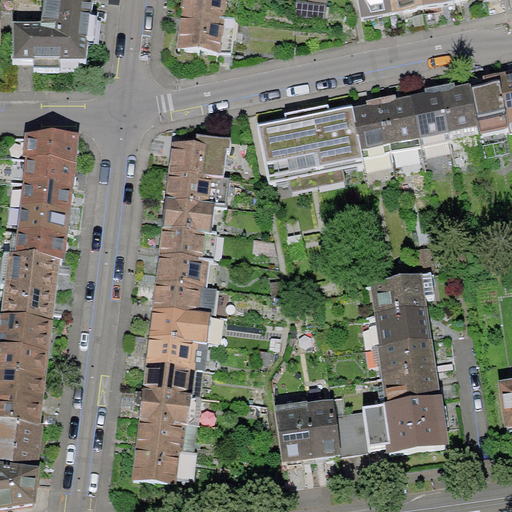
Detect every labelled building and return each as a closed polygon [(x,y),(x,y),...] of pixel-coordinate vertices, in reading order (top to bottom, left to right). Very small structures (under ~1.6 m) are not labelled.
[(91,6),(50,1),(44,0),(41,29),(14,29),(14,66),(33,66),(33,74),(59,74),(59,66),(85,66),(87,57),(93,6),(91,6)] [(225,0),(184,0),(183,11),(182,17),(223,22),(225,0)] [(420,0),(387,0),(390,16),(396,15),(422,9),(420,0)] [(454,3),(453,0),(420,0),(422,9),(447,4),(454,3)] [(323,23),(326,7),(325,7),(308,4),(296,3),(294,19),(323,23)] [(223,22),(182,17),(179,43),(178,51),(230,57),(232,41),(221,39),(223,22)] [(498,81),(508,132),(509,136),(511,135),(511,77),(504,79),(498,81)] [(508,132),(498,81),(484,84),(485,88),(477,90),(470,92),(479,138),(508,132)] [(479,138),(470,92),(457,94),(454,95),(453,90),(439,93),(450,144),(479,138)] [(426,95),(427,100),(419,102),(411,103),(420,150),(450,144),(439,93),(426,95)] [(411,103),(395,107),(394,102),(387,103),(380,104),(391,156),(420,150),(411,103)] [(361,162),(391,156),(380,104),(367,107),(368,112),(359,114),(352,115),(361,162)] [(351,110),(329,115),(328,111),(295,117),(284,119),(285,124),(258,129),(270,188),(276,187),(276,185),(356,169),(357,171),(363,169),(361,162),(352,115),(351,110)] [(184,148),(173,147),(170,175),(223,182),(226,154),(229,154),(230,143),(196,139),(195,149),(184,148)] [(73,162),(76,141),(28,141),(25,162),(28,162),(73,168),(73,162)] [(28,162),(25,186),(72,192),(73,187),(74,180),(71,180),(73,168),(28,162)] [(223,182),(170,175),(167,196),(167,203),(214,208),(226,210),(230,183),(223,182)] [(71,204),(72,192),(25,186),(22,211),(67,216),(68,210),(68,204),(71,204)] [(204,235),(210,236),(214,208),(167,203),(166,203),(164,221),(163,230),(204,235)] [(65,228),(67,216),(22,211),(19,235),(67,240),(67,235),(68,228),(65,228)] [(160,257),(201,262),(204,235),(163,230),(161,250),(160,257)] [(16,259),(56,263),(61,264),(62,257),(63,252),(65,252),(67,240),(19,235),(16,259)] [(201,262),(160,257),(158,276),(157,285),(198,290),(201,262)] [(56,263),(16,259),(12,258),(8,290),(52,295),(53,289),(56,263)] [(366,291),(369,309),(375,308),(377,319),(424,313),(422,302),(433,300),(431,285),(430,278),(366,291)] [(210,319),(213,291),(198,290),(157,285),(155,303),(153,312),(194,317),(210,319)] [(8,290),(4,321),(49,326),(49,319),(52,295),(8,290)] [(150,339),(191,344),(194,317),(153,312),(151,332),(150,339)] [(424,313),(377,319),(381,350),(428,343),(425,318),(424,313)] [(0,334),(0,351),(45,356),(46,349),(49,326),(4,321),(2,321),(0,334)] [(203,373),(206,346),(191,344),(150,339),(148,359),(147,367),(203,373)] [(428,343),(381,350),(385,380),(433,374),(429,349),(428,343)] [(0,351),(0,375),(42,381),(43,374),(45,356),(0,351)] [(203,373),(147,367),(145,386),(144,394),(191,400),(200,401),(203,373)] [(434,380),(433,374),(385,380),(390,411),(437,404),(434,380)] [(0,375),(0,399),(39,405),(40,397),(42,381),(0,375)] [(511,387),(501,390),(507,434),(511,433),(511,387)] [(135,405),(141,406),(141,413),(140,421),(188,427),(191,400),(144,394),(143,394),(143,395),(136,394),(135,405)] [(37,422),(39,405),(0,399),(0,424),(36,429),(37,422)] [(438,409),(437,404),(390,411),(384,411),(390,456),(443,448),(441,429),(447,428),(444,410),(438,411),(438,409)] [(332,419),(331,407),(308,410),(308,414),(315,462),(321,461),(338,459),(332,419)] [(282,466),(283,466),(289,466),(315,462),(308,414),(298,416),(297,410),(274,413),(282,466)] [(338,459),(368,454),(362,415),(332,419),(338,459)] [(137,448),(193,455),(196,428),(188,427),(140,421),(138,441),(137,448)] [(43,447),(44,441),(40,441),(41,429),(36,429),(0,424),(0,448),(38,453),(42,454),(43,447)] [(38,453),(0,448),(0,473),(39,478),(40,472),(41,466),(37,465),(38,453)] [(193,455),(137,448),(134,474),(133,482),(174,487),(175,482),(193,484),(197,456),(193,455)] [(39,478),(0,473),(0,511),(32,507),(33,500),(35,487),(38,487),(39,478)]
